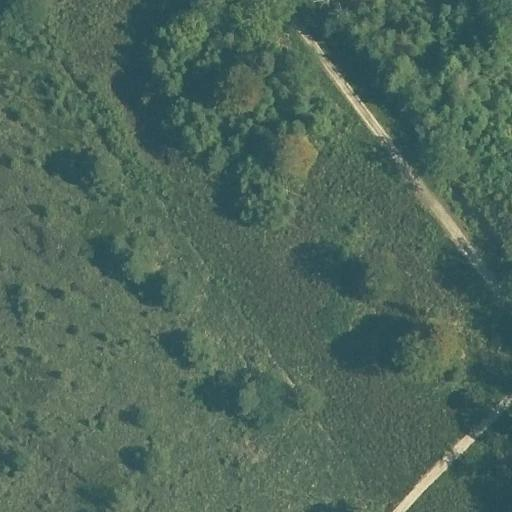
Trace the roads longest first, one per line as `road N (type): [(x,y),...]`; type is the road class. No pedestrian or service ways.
road 1 (track): [(275,0),(511,308)]
road 2 (track): [(511,403),(404,511)]
